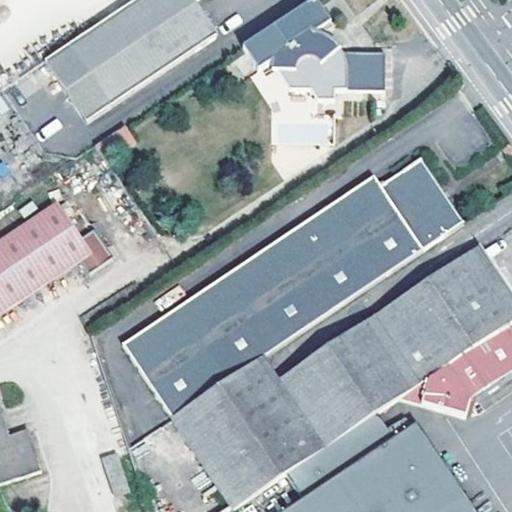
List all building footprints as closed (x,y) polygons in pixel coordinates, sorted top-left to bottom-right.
[(197,0),(136,0),(69,45),(43,62),(86,124),(111,108),(216,39),(193,3),(197,0)] [(313,2),(241,51),(256,74),(269,65),(287,93),(308,93),(315,104),(332,104),(332,94),(382,95),(382,57),(340,57),(339,55),(336,51),(333,47),(329,44),(324,41),(319,40),(316,39),(312,38),(329,26),(313,2)] [(173,420),(265,358),(463,223),(422,161),(380,188),(374,179),(250,261),(124,346),(173,420)] [(92,273),(117,256),(98,229),(86,236),(63,201),(0,243),(0,315),(84,261),(92,273)] [(511,294),(480,247),(376,317),(421,385),(511,323),(511,294)] [(368,322),(280,381),(325,449),(378,414),(399,399),(421,385),(376,317),(368,322)] [(511,323),(421,385),(399,399),(465,416),(469,401),(473,399),(503,379),(511,372),(511,323)] [(287,475),(325,449),(280,381),(265,358),(173,420),(234,511),(287,475)] [(511,372),(503,379),(473,399),(481,411),(511,389),(511,372)] [(0,411),(0,490),(43,475),(29,433),(9,440),(0,411)] [(476,511),(417,423),(411,426),(405,419),(389,429),(378,414),(325,449),(287,475),(305,503),(290,511),(476,511)] [(118,451),(102,456),(113,496),(128,492),(118,451)]
